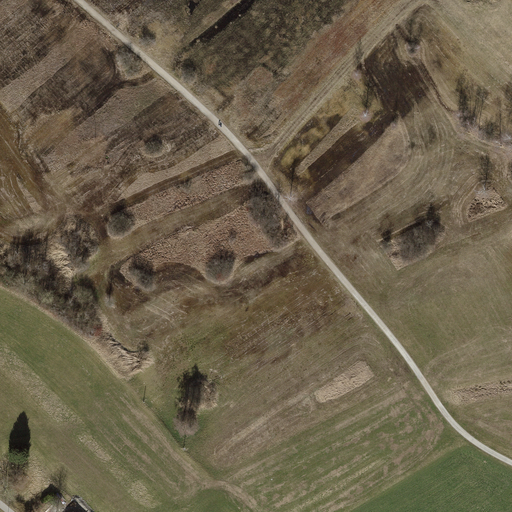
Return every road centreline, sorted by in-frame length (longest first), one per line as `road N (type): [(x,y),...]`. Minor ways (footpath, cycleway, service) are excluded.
road 1 (track): [(79,0),(228,132),(446,415),(511,463)]
road 2 (track): [(256,165),(411,0)]
